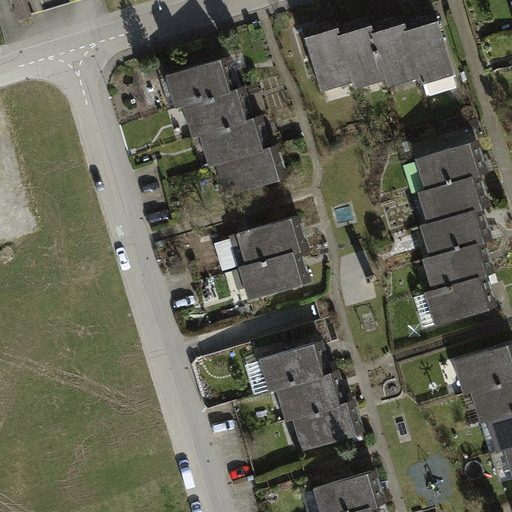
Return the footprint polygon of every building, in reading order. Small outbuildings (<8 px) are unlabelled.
[(33,15),(29,0),(14,0),(20,19),(33,15)] [(438,9),(405,19),(421,76),(423,84),(426,82),(429,95),(457,87),(453,74),(456,73),(438,9)] [(403,12),(372,21),(390,84),(421,76),(403,12)] [(369,15),(339,23),(357,87),(386,78),(369,15)] [(335,18),(305,27),(323,89),(353,80),(335,18)] [(167,73),(168,77),(162,79),(169,103),(175,101),(176,104),(183,102),(239,85),(230,54),(167,73)] [(184,103),(193,134),(256,115),(246,84),(184,103)] [(200,133),(210,164),(273,144),(264,113),(200,133)] [(479,138),(416,157),(417,160),(404,164),(413,192),(419,189),(482,170),(488,168),(479,138)] [(289,174),(280,144),(216,163),(226,194),(289,174)] [(419,189),(428,219),(483,203),(491,200),(482,170),(419,189)] [(421,222),(430,254),(486,237),(493,235),(483,203),(421,222)] [(312,244),(301,211),(238,231),(239,235),(220,241),(216,249),(222,263),(229,265),(245,260),(246,264),(312,244)] [(423,256),(433,287),(496,268),(486,237),(423,256)] [(246,264),(240,266),(242,272),(228,276),(233,291),(240,295),(246,294),(248,301),(314,281),(304,247),(246,264)] [(436,323),(499,304),(489,271),(426,290),(427,292),(415,296),(423,325),(435,321),(436,323)] [(259,356),(260,360),(247,364),(255,391),(270,386),(271,391),(277,390),(336,371),(325,336),(259,356)] [(511,340),(454,359),(464,391),(472,389),(511,376),(511,340)] [(277,390),(286,420),(293,418),(350,401),(341,371),(277,390)] [(511,376),(472,389),(481,420),(489,417),(511,410),(511,376)] [(293,418),(301,447),(367,429),(358,399),(293,418)] [(511,410),(489,417),(498,449),(506,446),(511,444),(511,410)] [(378,468),(315,486),(322,511),(340,511),(379,501),(387,498),(378,468)] [(382,511),(379,501),(344,511),(382,511)]
